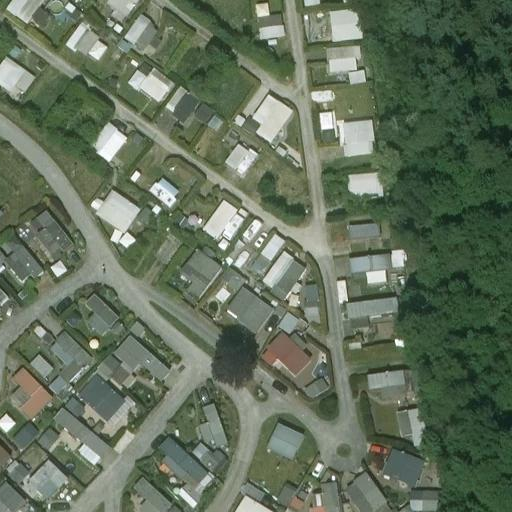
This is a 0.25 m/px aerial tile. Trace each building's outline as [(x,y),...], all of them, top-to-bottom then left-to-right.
[(14,0),(8,9),(29,25),(48,0),(14,0)] [(107,0),(106,2),(126,19),(143,0),(107,0)] [(262,39),(286,37),(284,14),(271,15),(270,5),(259,6),(262,39)] [(340,10),(310,11),(311,39),(342,38),(340,10)] [(145,52),(162,30),(142,15),(125,38),(145,52)] [(111,47),(84,27),(71,44),(98,64),(111,47)] [(329,73),(361,71),(360,46),(328,48),(329,73)] [(0,66),(0,84),(13,92),(16,87),(27,93),(38,75),(6,56),(0,66)] [(139,70),(130,82),(162,105),(178,83),(156,68),(150,77),(139,70)] [(366,69),(350,73),(352,85),(369,81),(366,69)] [(166,110),(189,124),(194,116),(208,125),(218,110),(181,87),(166,110)] [(275,145),(295,109),(267,94),(248,130),(275,145)] [(376,154),(374,120),(344,122),(346,156),(376,154)] [(90,146),(110,163),(131,139),(111,122),(90,146)] [(384,173),(349,175),(351,200),(386,198),(384,173)] [(219,241),(241,211),(225,200),(204,230),(219,241)] [(49,208),(37,217),(45,228),(36,234),(54,259),(74,244),(49,208)] [(382,225),(351,226),(352,240),(383,238),(382,225)] [(274,268),(289,243),(276,234),(260,259),(274,268)] [(157,252),(166,262),(180,248),(170,238),(157,252)] [(0,267),(8,262),(25,287),(46,272),(28,246),(7,260),(1,250),(0,250),(0,267)] [(207,299),(223,264),(194,251),(178,286),(207,299)] [(281,253),(265,287),(291,300),(307,266),(281,253)] [(352,275),(368,274),(369,284),(389,282),(388,269),(393,269),(392,255),(351,258),(352,275)] [(230,269),(223,281),(240,292),(248,279),(230,269)] [(0,307),(10,296),(0,286),(0,307)] [(309,323),(321,322),(319,286),(307,287),(309,323)] [(246,288),(228,314),(259,335),(277,310),(246,288)] [(94,293),(85,303),(97,313),(89,323),(105,337),(122,317),(94,293)] [(399,298),(349,303),(352,330),(371,328),(369,316),(396,314),(398,333),(416,331),(414,312),(401,313),(399,298)] [(281,330),(290,336),(300,322),(292,316),(281,330)] [(95,359),(66,332),(58,341),(41,326),(33,335),(63,362),(47,380),(63,394),(95,359)] [(172,374),(138,339),(146,331),(141,326),(114,353),(135,374),(144,365),(163,383),(172,374)] [(271,366),(285,361),(291,376),(308,370),(294,333),(263,346),(271,366)] [(40,355),(31,366),(46,379),(55,368),(40,355)] [(101,367),(120,388),(132,376),(114,356),(101,367)] [(26,368),(13,380),(22,389),(11,399),(33,422),(56,400),(26,368)] [(407,370),(409,390),(428,389),(427,368),(407,370)] [(371,391),(384,389),(385,400),(409,396),(405,370),(369,377),(371,391)] [(107,421),(126,400),(97,374),(78,395),(107,421)] [(325,380),(308,389),(313,398),(330,389),(325,380)] [(137,424),(147,411),(129,398),(119,411),(137,424)] [(216,440),(220,449),(233,443),(215,404),(203,409),(210,423),(200,428),(207,444),(216,440)] [(96,467),(112,450),(65,408),(55,419),(85,446),(79,452),(96,467)] [(427,409),(399,412),(402,438),(415,436),(417,447),(431,445),(427,409)] [(296,462),(306,435),(278,424),(268,450),(296,462)] [(0,471),(20,448),(0,430),(0,471)] [(187,486),(179,493),(194,509),(208,495),(203,490),(214,479),(171,436),(155,452),(187,486)] [(212,474),(226,464),(209,441),(196,451),(212,474)] [(383,474),(417,488),(427,462),(394,448),(383,474)] [(17,461),(8,472),(22,484),(31,473),(17,461)] [(53,461),(30,480),(49,502),(71,482),(53,461)] [(346,490),(361,511),(379,511),(380,511),(379,511),(410,511),(406,505),(395,511),(369,474),(346,490)] [(182,511),(145,478),(136,488),(149,500),(140,510),(141,511),(182,511)] [(0,490),(0,511),(20,511),(29,502),(7,482),(0,490)] [(319,511),(342,511),(341,484),(318,485),(319,511)] [(292,511),(300,511),(308,504),(289,486),(278,498),(292,511)] [(425,510),(444,511),(444,491),(425,491),(425,510)] [(272,511),(243,499),(236,511),(272,511)]
